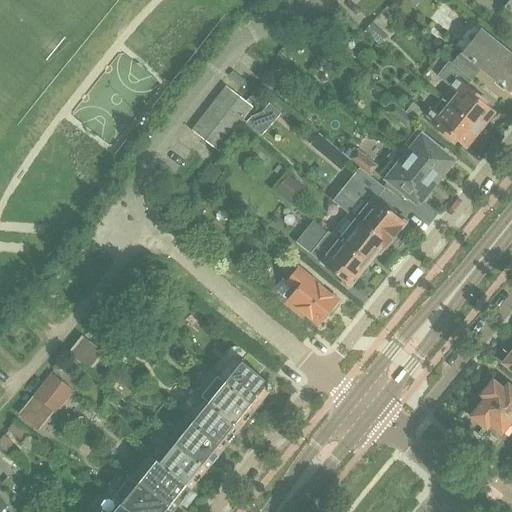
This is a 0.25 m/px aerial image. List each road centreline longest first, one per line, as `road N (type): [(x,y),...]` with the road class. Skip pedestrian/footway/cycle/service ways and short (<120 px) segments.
road 1 (residential): [(323,377),(176,258),(153,226),(145,188),(151,160),(247,41),(321,0)]
road 2 (residential): [(511,141),(323,377)]
road 3 (residential): [(399,440),(511,299)]
road 4 (residential): [(323,377),(215,511)]
road 5 (tertiary): [(460,287),(351,399)]
road 6 (tertiary): [(371,415),(460,287)]
road 7 (tertiary): [(351,399),(302,462),(287,500)]
road 8 (tertiary): [(287,500),(325,473),(371,415)]
